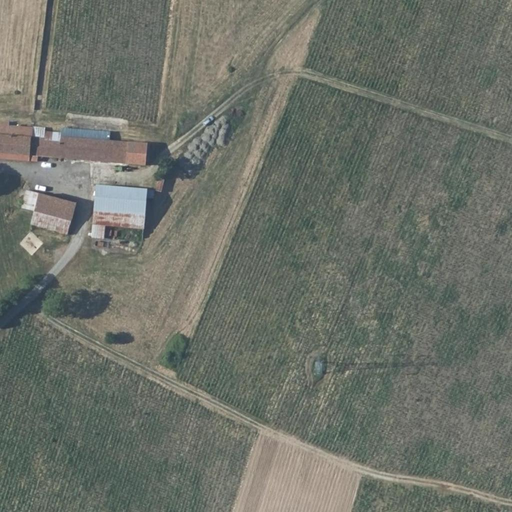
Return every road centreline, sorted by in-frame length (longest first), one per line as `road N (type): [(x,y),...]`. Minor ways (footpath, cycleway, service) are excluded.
road 1 (track): [(511,503),(360,469),(287,440),(26,301)]
road 2 (track): [(0,169),(145,171),(202,135),(252,68),(324,0)]
